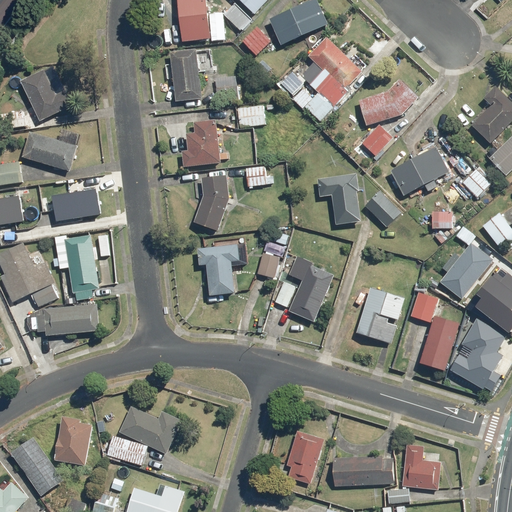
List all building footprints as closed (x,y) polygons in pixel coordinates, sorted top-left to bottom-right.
[(210,0),(180,0),(185,43),(214,40),(210,0)] [(242,0),(256,14),(269,0),(242,0)] [(312,0),(273,18),(285,45),(331,25),(320,0),(312,0)] [(238,3),(226,14),(243,32),(255,22),(238,3)] [(260,27),(245,41),(258,56),(273,41),(260,27)] [(365,72),(330,37),(311,56),(330,76),(318,88),(336,106),(351,91),(349,88),(365,72)] [(199,50),(173,52),(178,102),(204,99),(199,50)] [(57,65),(24,81),(42,121),(76,105),(57,65)] [(294,95),(305,84),(294,74),(284,85),(294,95)] [(362,99),(369,125),(405,115),(421,96),(403,79),(389,92),(362,99)] [(239,86),(219,88),(220,104),(241,102),(239,86)] [(511,121),(511,101),(497,87),(487,98),(494,105),(475,125),(492,142),(511,121)] [(304,109),(314,98),(306,90),(295,101),(304,109)] [(336,108),(320,93),(307,108),(322,122),(336,108)] [(266,106),(240,109),(243,128),(268,125),(266,106)] [(185,150),(187,166),(223,162),(219,128),(217,129),(216,120),(197,122),(198,132),(190,132),(192,150),(185,150)] [(377,156),(395,138),(381,125),(364,142),(377,156)] [(33,132),(26,157),(72,170),(79,145),(33,132)] [(511,139),(491,160),(507,175),(511,170),(511,139)] [(438,147),(393,170),(406,196),(452,173),(438,147)] [(0,164),(0,185),(24,183),(21,162),(0,164)] [(274,175),(267,175),(266,166),(248,168),(249,177),(249,181),(250,188),(275,185),(274,175)] [(480,198),(495,182),(480,168),(465,184),(480,198)] [(229,175),(205,177),(207,195),(197,223),(221,231),(231,199),(229,175)] [(364,221),(360,175),(321,178),(322,197),(335,196),(338,224),(364,221)] [(54,194),(57,219),(104,213),(101,188),(54,194)] [(404,211),(381,190),(366,206),(389,227),(404,211)] [(0,200),(0,226),(25,223),(22,198),(0,200)] [(455,214),(435,213),(435,228),(454,229),(455,214)] [(511,225),(503,213),(485,226),(500,247),(511,238),(511,225)] [(94,289),(103,287),(94,234),(67,239),(76,292),(78,292),(80,301),(95,299),(94,289)] [(27,244),(0,255),(0,256),(7,273),(3,275),(15,304),(35,295),(40,306),(60,298),(46,264),(37,268),(27,244)] [(474,244),(442,284),(463,301),(495,261),(474,244)] [(242,246),(201,248),(202,263),(211,263),(212,294),(236,293),(235,262),(243,262),(242,246)] [(276,278),(281,257),(266,253),(261,274),(276,278)] [(315,323),(338,275),(300,257),(292,275),(306,281),(300,294),(297,292),(289,309),(292,310),(291,312),(315,323)] [(511,277),(502,270),(475,306),(511,333),(511,277)] [(289,307),(297,287),(285,282),(277,303),(289,307)] [(357,307),(367,309),(360,333),(394,343),(408,298),(373,288),(372,290),(363,288),(357,307)] [(441,299),(421,293),(414,316),(434,322),(441,299)] [(101,333),(100,304),(47,307),(48,315),(38,315),(39,333),(48,332),(48,334),(101,333)] [(460,322),(438,315),(424,362),(446,369),(460,322)] [(477,321),(450,373),(487,392),(505,356),(498,352),(507,336),(477,321)] [(134,406),(122,432),(170,454),(185,421),(165,412),(162,419),(134,406)] [(68,416),(59,459),(88,465),(97,423),(68,416)] [(313,484),(327,439),(300,431),(286,475),(313,484)] [(37,436),(12,453),(45,500),(70,482),(37,436)] [(115,436),(109,455),(144,466),(150,447),(115,436)] [(428,446),(409,444),(405,486),(413,487),(442,489),(444,463),(426,462),(428,446)] [(336,458),(337,486),(396,484),(395,456),(336,458)] [(0,511),(17,511),(31,497),(14,482),(6,491),(0,486),(0,511)] [(182,511),(190,492),(163,483),(159,496),(138,488),(129,511),(182,511)] [(93,499),(94,487),(84,486),(83,498),(93,499)] [(412,503),(413,490),(391,488),(390,501),(412,503)] [(94,511),(115,511),(120,498),(101,492),(94,511)] [(86,511),(90,504),(72,496),(65,511),(86,511)]
